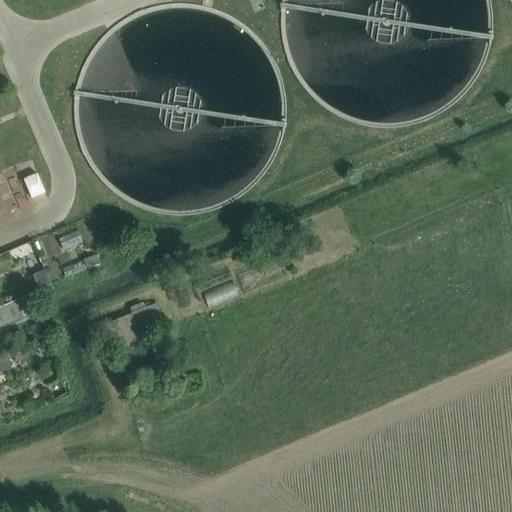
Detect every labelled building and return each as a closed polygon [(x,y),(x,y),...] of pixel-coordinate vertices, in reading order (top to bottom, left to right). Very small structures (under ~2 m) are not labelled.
[(29,154),(36,179),(51,175),(44,150),(29,154)] [(71,231),(86,222),(80,213),(65,222),(71,231)] [(65,242),(39,251),(45,267),(71,257),(65,242)] [(87,267),(99,263),(95,255),(84,260),(87,267)] [(45,269),(33,274),(40,290),(52,285),(45,269)] [(27,295),(0,306),(0,325),(34,311),(27,295)] [(109,349),(128,342),(148,334),(154,331),(144,307),(130,313),(130,314),(100,326),(109,349)] [(152,376),(154,391),(182,388),(180,373),(152,376)]
